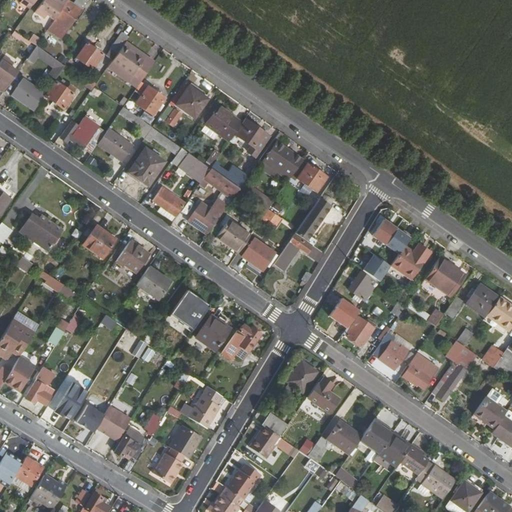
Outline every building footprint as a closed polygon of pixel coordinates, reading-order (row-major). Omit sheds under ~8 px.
[(53,0),(42,0),(35,12),(45,19),(47,16),(53,19),(58,13),(66,0),(54,0),(53,0)] [(68,0),(66,0),(58,13),(63,16),(59,21),(67,27),(81,9),(79,7),(83,0),(74,0),(74,1),(73,0),(71,2),(68,0)] [(53,19),(48,26),(52,29),(57,22),(53,19)] [(119,32),(109,47),(116,52),(123,41),(126,37),(119,32)] [(110,61),(139,81),(151,65),(128,49),(130,46),(123,41),(116,52),(110,61)] [(86,44),(76,57),(91,68),(101,54),(86,44)] [(35,45),(27,57),(34,62),(42,50),(35,45)] [(128,49),(142,59),(144,56),(130,46),(128,49)] [(3,57),(0,61),(0,94),(0,95),(16,72),(10,68),(12,64),(3,57)] [(87,81),(93,86),(96,82),(89,77),(87,81)] [(23,78),(11,95),(34,109),(45,93),(23,78)] [(55,81),(45,95),(63,108),(73,94),(72,93),(75,88),(69,84),(66,89),(55,81)] [(87,81),(84,85),(90,89),(93,86),(87,81)] [(139,81),(129,95),(137,100),(147,86),(139,81)] [(189,84),(176,103),(194,116),(207,97),(189,84)] [(147,86),(137,100),(135,103),(151,114),(155,108),(158,110),(162,104),(160,102),(163,98),(147,86)] [(167,104),(158,116),(165,120),(174,108),(167,104)] [(117,113),(141,130),(139,132),(144,136),(151,126),(122,106),(117,113)] [(215,106),(203,124),(227,141),(233,134),(240,123),(215,106)] [(174,108),(165,120),(171,125),(180,113),(174,108)] [(233,134),(258,151),(268,136),(243,118),(240,123),(233,134)] [(71,120),(59,138),(65,143),(68,140),(81,149),(96,128),(86,120),(77,132),(74,130),(77,125),(71,120)] [(144,136),(150,140),(152,138),(175,154),(180,147),(151,126),(144,136)] [(96,128),(81,149),(89,154),(96,144),(104,133),(96,128)] [(96,144),(121,162),(132,147),(106,129),(104,133),(96,144)] [(274,141),(263,158),(279,169),(277,173),(286,179),(301,158),(276,140),(281,133),(277,130),(272,139),(274,141)] [(171,161),(200,181),(201,179),(208,169),(209,168),(180,147),(175,154),(171,161)] [(143,149),(127,172),(145,186),(162,162),(143,149)] [(213,149),(207,162),(214,165),(220,152),(213,149)] [(295,178),(314,191),(325,176),(306,163),(305,163),(301,161),(288,179),(292,182),(295,178)] [(201,179),(231,199),(238,188),(225,179),(224,180),(208,169),(201,179)] [(245,177),(238,188),(267,209),(273,201),(251,186),(259,176),(250,170),(245,177)] [(225,179),(238,188),(245,177),(243,175),(239,180),(229,174),(225,179)] [(0,206),(7,196),(11,191),(0,183),(0,206)] [(160,187),(151,201),(175,217),(184,204),(160,187)] [(317,198),(296,229),(294,232),(297,234),(305,240),(328,206),(317,198)] [(199,203),(185,223),(205,236),(225,207),(215,201),(209,209),(199,203)] [(268,209),(262,219),(277,228),(283,218),(268,209)] [(19,231),(47,251),(59,234),(31,214),(19,231)] [(228,219),(216,236),(231,246),(238,251),(250,235),(228,219)] [(375,233),(396,248),(394,250),(398,253),(403,247),(404,245),(398,241),(404,233),(385,220),(375,233)] [(0,223),(0,242),(3,245),(12,229),(1,222),(0,223)] [(94,227),(81,245),(100,258),(114,240),(94,227)] [(294,232),(272,264),(281,270),(297,247),(306,254),(311,247),(296,236),(297,234),(294,232)] [(253,239),(241,256),(262,270),(274,253),(253,239)] [(129,240),(114,261),(121,266),(123,264),(135,273),(148,254),(129,240)] [(311,247),(306,254),(318,263),(324,253),(312,245),(311,247)] [(389,266),(410,280),(427,255),(419,249),(415,255),(411,253),(403,247),(398,253),(389,266)] [(349,261),(378,281),(383,274),(353,253),(349,261)] [(438,257),(425,275),(450,293),(463,276),(438,257)] [(17,266),(26,272),(31,264),(22,258),(17,266)] [(147,267),(134,284),(156,300),(169,283),(147,267)] [(42,272),(38,279),(71,300),(75,293),(42,272)] [(360,272),(348,289),(364,301),(375,285),(377,284),(360,272)] [(479,285),(465,304),(483,317),(488,311),(497,298),(479,285)] [(211,306),(188,291),(172,315),(194,330),(211,306)] [(454,296),(442,314),(449,319),(461,302),(454,296)] [(488,311),(509,326),(511,321),(511,308),(497,298),(488,311)] [(398,301),(391,311),(397,316),(404,305),(398,301)] [(344,307),(336,319),(339,321),(333,329),(341,334),(342,332),(355,315),(344,307)] [(74,333),(81,317),(73,314),(66,330),(74,333)] [(117,322),(106,315),(101,323),(112,330),(117,322)] [(355,315),(342,332),(360,345),(373,327),(355,315)] [(209,316),(194,337),(213,350),(228,330),(209,316)] [(6,330),(0,340),(0,347),(9,353),(19,336),(27,341),(35,328),(19,318),(9,332),(6,330)] [(64,331),(69,323),(61,319),(57,327),(64,331)] [(236,330),(226,343),(220,352),(226,357),(231,350),(233,348),(236,343),(239,345),(247,351),(259,334),(243,323),(237,331),(236,330)] [(57,346),(64,331),(55,327),(48,342),(57,346)] [(466,328),(457,339),(465,345),(474,334),(466,328)] [(511,338),(508,345),(503,352),(492,367),(507,378),(509,375),(511,376),(511,338)] [(140,339),(131,354),(139,359),(148,344),(140,339)] [(380,340),(372,352),(378,357),(387,345),(380,340)] [(387,345),(378,357),(377,358),(393,370),(403,355),(398,351),(400,348),(390,341),(387,345)] [(455,341),(443,356),(451,362),(462,347),(455,341)] [(236,343),(233,348),(231,350),(242,358),(247,351),(239,345),(236,343)] [(503,352),(493,345),(482,360),(492,367),(503,352)] [(141,359),(149,363),(155,351),(147,347),(141,359)] [(462,347),(451,362),(430,392),(443,401),(475,356),(462,347)] [(410,366),(402,377),(416,386),(418,383),(423,387),(437,366),(416,351),(407,364),(410,366)] [(6,378),(3,382),(19,392),(35,367),(19,357),(6,378)] [(295,373),(288,383),(302,394),(316,373),(301,362),(294,372),(295,373)] [(183,391),(189,375),(181,372),(174,388),(183,391)] [(125,382),(133,386),(138,377),(130,373),(125,382)] [(40,374),(24,398),(33,404),(36,400),(45,406),(51,397),(45,393),(52,382),(40,374)] [(316,383),(307,396),(328,412),(338,398),(332,393),(336,386),(324,378),(319,385),(316,383)] [(60,387),(51,401),(57,405),(70,413),(71,414),(77,404),(68,398),(72,394),(60,387)] [(207,387),(188,417),(206,428),(220,407),(217,405),(221,397),(207,387)] [(85,395),(79,405),(82,407),(86,410),(92,400),(85,395)] [(505,410),(485,396),(472,414),(493,428),(499,418),(502,415),(505,410)] [(221,397),(217,405),(220,407),(225,399),(221,397)] [(55,409),(67,417),(70,413),(57,405),(55,409)] [(82,407),(73,420),(90,431),(98,418),(86,410),(82,407)] [(109,407),(96,429),(117,442),(130,420),(109,407)] [(169,408),(167,413),(177,417),(179,411),(169,408)] [(268,417),(285,428),(288,424),(271,412),(268,417)] [(153,435),(162,420),(153,414),(143,429),(153,435)] [(493,428),(490,432),(489,433),(511,448),(511,446),(511,422),(502,415),(499,418),(493,428)] [(263,427),(279,437),(285,428),(268,417),(262,426),(263,427)] [(382,423),(375,418),(366,430),(362,437),(360,439),(379,452),(389,438),(392,434),(380,426),(382,423)] [(339,421),(327,438),(350,454),(352,451),(360,439),(362,437),(339,421)] [(182,426),(168,448),(170,448),(183,457),(187,459),(201,438),(182,426)] [(255,438),(249,447),(265,458),(279,438),(279,437),(263,427),(258,433),(260,434),(257,439),(255,438)] [(389,438),(398,444),(402,439),(393,433),(392,434),(389,438)] [(123,434),(112,450),(118,454),(121,450),(129,455),(120,469),(128,473),(144,447),(149,439),(142,435),(137,442),(123,434)] [(321,436),(306,457),(312,461),(327,440),(321,436)] [(379,452),(378,455),(386,461),(398,444),(389,438),(379,452)] [(402,439),(398,444),(401,446),(402,444),(408,448),(410,445),(402,439)] [(398,444),(386,461),(394,466),(399,461),(408,448),(402,444),(401,446),(398,444)] [(399,461),(417,474),(427,461),(428,459),(422,455),(416,451),(417,448),(411,444),(410,445),(408,448),(399,461)] [(164,454),(152,473),(169,484),(181,464),(179,463),(183,457),(170,448),(166,455),(164,454)] [(13,474),(21,461),(5,451),(0,459),(0,482),(6,486),(13,474)] [(350,454),(343,464),(347,467),(357,454),(352,451),(350,454)] [(21,461),(13,474),(30,484),(41,466),(24,455),(21,461)] [(414,479),(442,499),(455,481),(427,461),(417,474),(414,479)] [(238,470),(226,488),(241,499),(242,499),(259,474),(245,464),(240,471),(238,470)] [(327,477),(330,470),(320,466),(317,472),(327,477)] [(334,476),(353,488),(359,479),(340,466),(334,476)] [(41,476),(29,495),(33,497),(51,508),(52,508),(66,484),(57,480),(55,484),(53,486),(49,483),(50,481),(41,476)] [(454,486),(445,499),(455,506),(456,504),(460,507),(467,496),(454,486)] [(214,504),(209,511),(234,511),(238,507),(236,506),(241,499),(226,488),(214,504)] [(88,493),(81,489),(74,501),(81,505),(88,493)] [(268,492),(256,509),(255,511),(256,511),(262,511),(274,496),(268,492)] [(92,493),(83,507),(90,511),(102,511),(107,505),(99,500),(101,498),(92,493)] [(383,493),(375,504),(386,511),(390,511),(397,503),(383,493)] [(482,511),(483,511),(511,511),(511,509),(488,493),(473,511),(482,511)] [(346,511),(358,511),(359,511),(358,510),(366,499),(361,496),(359,494),(346,511)] [(366,499),(358,510),(359,511),(367,500),(366,499)] [(315,511),(320,506),(314,502),(306,511),(315,511)]
